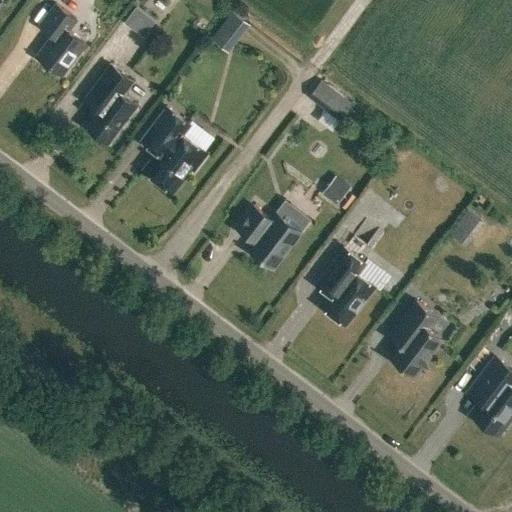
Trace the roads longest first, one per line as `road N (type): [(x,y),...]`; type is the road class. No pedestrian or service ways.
road 1 (unclassified): [(463,511),(0,160)]
road 2 (tertiary): [(228,511),(0,338)]
